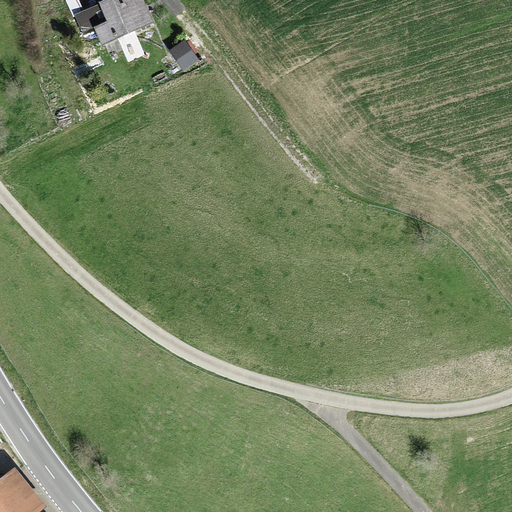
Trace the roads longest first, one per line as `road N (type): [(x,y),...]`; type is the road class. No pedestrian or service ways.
road 1 (track): [(318,399),(195,360),(106,298),(0,198)]
road 2 (track): [(422,511),(343,437),(318,399),(440,410),(511,394)]
road 3 (track): [(314,177),(170,7)]
road 4 (secondary): [(0,396),(81,511)]
